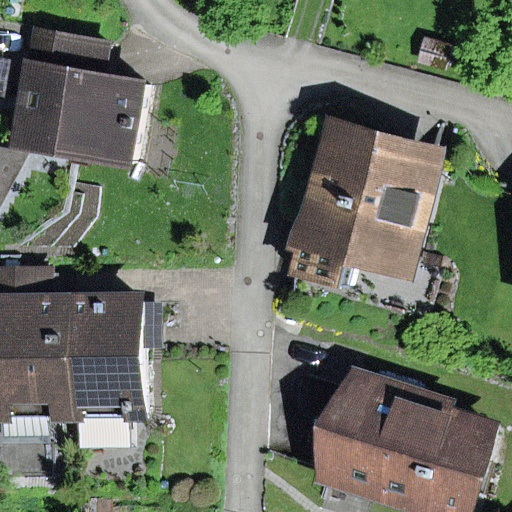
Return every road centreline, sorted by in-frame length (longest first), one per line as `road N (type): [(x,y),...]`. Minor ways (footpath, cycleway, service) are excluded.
road 1 (residential): [(242,499),(260,165),(286,68)]
road 2 (residential): [(511,124),(286,68)]
road 3 (residential): [(286,68),(193,36),(147,0)]
